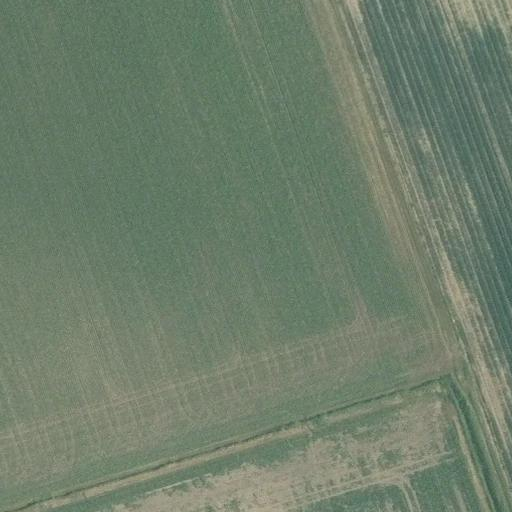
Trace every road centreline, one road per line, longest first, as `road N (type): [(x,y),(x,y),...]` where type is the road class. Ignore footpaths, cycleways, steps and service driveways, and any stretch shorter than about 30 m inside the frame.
road 1 (track): [(505,511),(327,0)]
road 2 (track): [(10,511),(457,374)]
